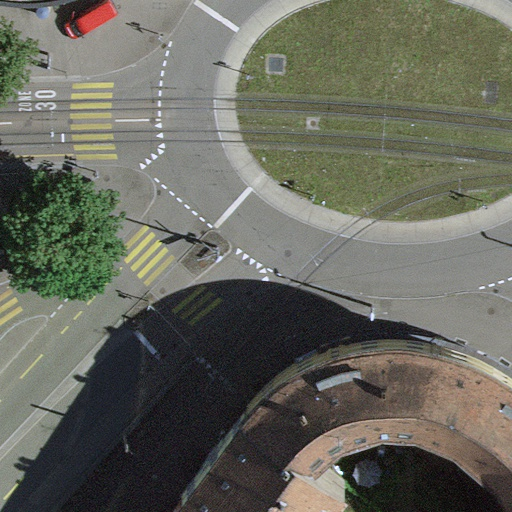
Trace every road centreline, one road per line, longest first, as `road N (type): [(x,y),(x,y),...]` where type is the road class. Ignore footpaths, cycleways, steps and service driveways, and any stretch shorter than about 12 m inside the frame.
road 1 (motorway): [(0,292),(163,253),(511,219)]
road 2 (motorway): [(0,34),(511,73)]
road 3 (primary): [(245,215),(0,452)]
road 4 (residential): [(130,511),(247,355),(346,266)]
road 5 (residential): [(0,125),(189,119)]
road 6 (primary): [(346,266),(424,270),(511,250)]
road 7 (primary): [(230,0),(207,29),(189,76),(189,119)]
